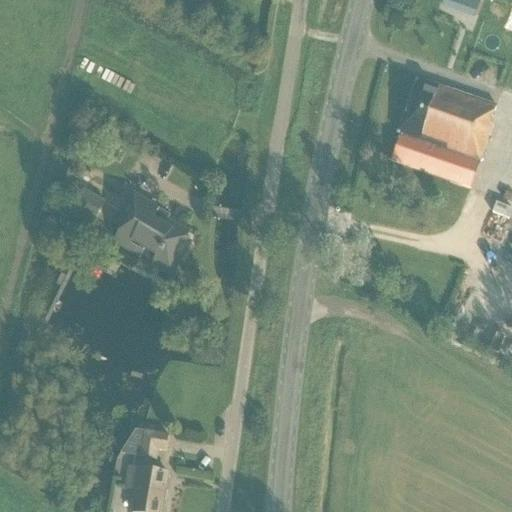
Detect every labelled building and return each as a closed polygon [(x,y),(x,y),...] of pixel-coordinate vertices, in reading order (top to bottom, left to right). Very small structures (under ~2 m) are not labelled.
[(477,164),(491,125),(490,124),(496,108),(418,80),(398,136),(402,137),(477,164)] [(469,189),(477,164),(402,137),(393,162),(469,189)] [(112,206),(119,196),(90,176),(83,187),(112,206)] [(455,204),(459,193),(439,186),(435,197),(455,204)] [(104,202),(85,191),(73,211),(93,222),(104,202)] [(165,225),(168,219),(135,198),(118,223),(126,228),(117,241),(169,274),(186,247),(173,239),(177,233),(165,225)] [(158,452),(166,453),(168,437),(145,433),(142,459),(157,461),(158,452)] [(133,511),(161,511),(168,475),(130,469),(127,488),(136,490),(133,511)]
